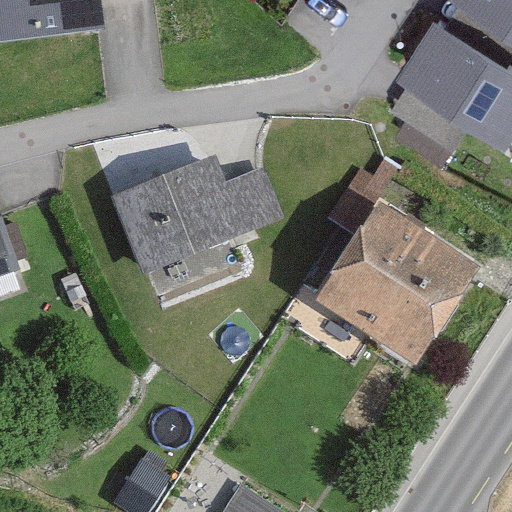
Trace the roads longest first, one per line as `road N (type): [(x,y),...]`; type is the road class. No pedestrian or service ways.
road 1 (residential): [(389,0),(348,63),(309,89),(175,106),(0,146)]
road 2 (secondary): [(430,511),(511,382)]
